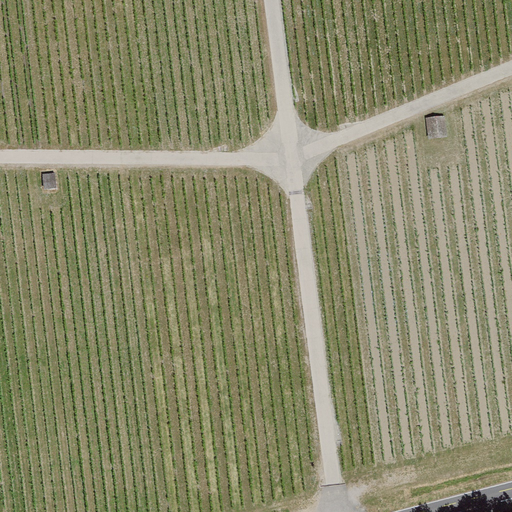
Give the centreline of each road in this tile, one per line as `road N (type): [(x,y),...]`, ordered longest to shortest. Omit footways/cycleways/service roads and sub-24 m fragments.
road 1 (track): [(511,68),(292,158),(0,155)]
road 2 (track): [(338,511),(273,0)]
